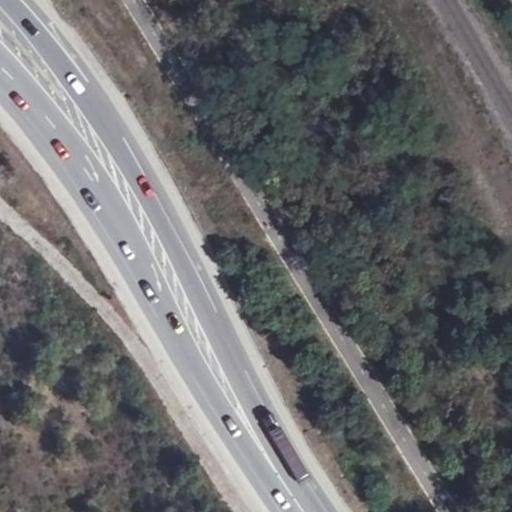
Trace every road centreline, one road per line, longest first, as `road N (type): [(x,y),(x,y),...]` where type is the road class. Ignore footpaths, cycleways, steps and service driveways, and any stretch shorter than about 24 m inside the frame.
road 1 (primary): [(259,444),(161,219),(83,93),(8,0)]
road 2 (primary): [(0,64),(107,201),(210,384),(259,444)]
